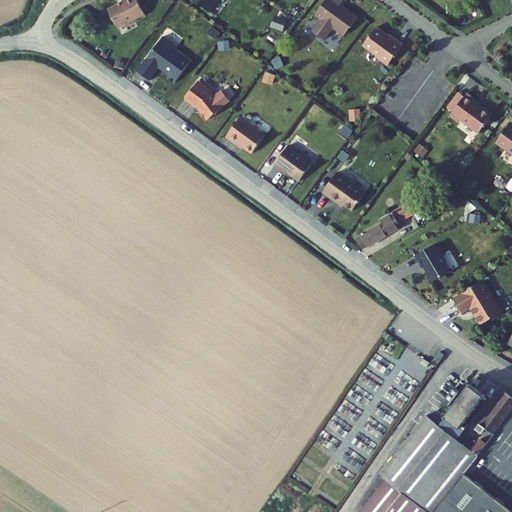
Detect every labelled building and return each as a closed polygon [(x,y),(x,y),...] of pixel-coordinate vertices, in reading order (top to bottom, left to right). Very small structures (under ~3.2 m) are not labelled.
[(142,13),(134,0),(118,0),(119,1),(105,9),(114,27),(142,13)] [(212,0),(191,0),(205,11),(212,0)] [(337,4),(340,0),(322,0),(312,14),(318,18),(309,30),(321,39),(330,27),(341,35),(355,16),(337,4)] [(276,12),(270,25),(283,30),(288,17),(276,12)] [(382,33),(373,26),(360,44),(373,54),(373,55),(385,64),(400,44),(386,34),(384,36),(382,34),(382,33)] [(159,35),(134,70),(146,79),(157,65),(161,68),(161,69),(162,70),(160,73),(171,81),(187,60),(169,47),(172,44),(159,35)] [(195,80),(182,98),(193,106),(194,105),(198,111),(195,112),(201,119),(203,117),(204,119),(219,107),(207,92),(208,90),(195,80)] [(473,100),(463,93),(447,115),(455,121),(457,119),(475,133),(489,115),(471,102),(473,100)] [(237,116),(223,136),(234,144),(236,143),(249,153),(262,135),(237,116)] [(511,157),(511,127),(506,123),(492,142),(511,157)] [(285,145),(270,165),(282,173),(283,172),(295,181),(309,162),(285,145)] [(362,192),(334,172),(319,192),(327,198),(329,195),(348,210),(362,192)] [(381,222),(353,238),(359,247),(397,227),(395,223),(411,214),(407,207),(415,203),(412,199),(378,218),(381,222)] [(415,203),(407,207),(411,214),(418,209),(415,203)] [(432,243),(412,255),(419,268),(421,267),(424,272),(421,273),(427,283),(447,271),(439,258),(440,256),(432,243)] [(480,280),(450,298),(458,312),(467,307),(477,324),(498,311),(480,280)] [(386,333),(382,338),(388,341),(391,337),(386,333)] [(441,353),(435,361),(440,365),(446,356),(441,353)] [(431,365),(425,361),(422,365),(428,369),(431,365)] [(462,383),(437,413),(450,424),(476,395),(462,383)] [(497,392),(467,425),(473,431),(477,427),(486,434),(511,402),(497,392)] [(418,413),(413,419),(466,458),(469,454),(443,433),(429,422),(418,413)] [(437,413),(429,422),(443,433),(450,424),(437,413)] [(422,511),(455,472),(466,458),(413,419),(373,471),(376,473),(345,511),(422,511)] [(478,454),(486,442),(480,437),(472,449),(478,454)] [(504,511),(505,511),(455,472),(422,511),(504,511)]
